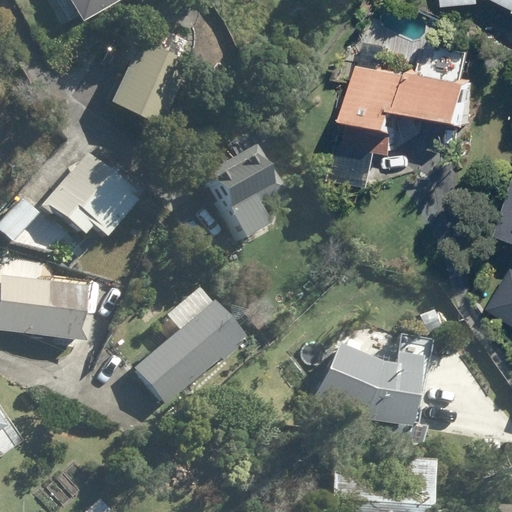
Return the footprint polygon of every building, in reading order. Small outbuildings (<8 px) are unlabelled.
[(70,0),(84,22),(121,0),(70,0)] [(511,0),(451,0),(453,9),(493,6),(493,1),(502,0),(504,0),(511,3),(511,0)] [(138,41),(110,101),(159,124),(188,63),(179,59),(188,39),(159,26),(150,46),(138,41)] [(345,97),(343,109),(358,112),(348,175),(378,179),(381,154),(399,158),(403,131),(411,132),(413,115),(481,125),(487,85),(390,70),(393,47),(372,43),(363,99),(345,97)] [(260,210),(284,196),(257,149),(205,179),(245,246),(271,231),(260,210)] [(136,199),(87,158),(41,212),(52,220),(55,218),(85,242),(92,234),(106,245),(138,207),(133,203),(136,199)] [(23,204),(0,228),(0,235),(12,246),(38,218),(23,204)] [(486,312),(511,328),(511,269),(486,312)] [(0,280),(0,336),(86,350),(90,325),(80,323),(84,294),(0,280)] [(234,354),(242,347),(212,310),(133,372),(162,410),(218,365),(221,370),(237,358),(234,354)] [(337,350),(312,404),(358,426),(411,435),(423,365),(398,360),(396,374),(383,371),(337,350)] [(429,511),(434,468),(388,464),(386,483),(336,478),(332,511),(429,511)] [(123,478),(97,503),(105,511),(120,511),(139,494),(123,478)]
